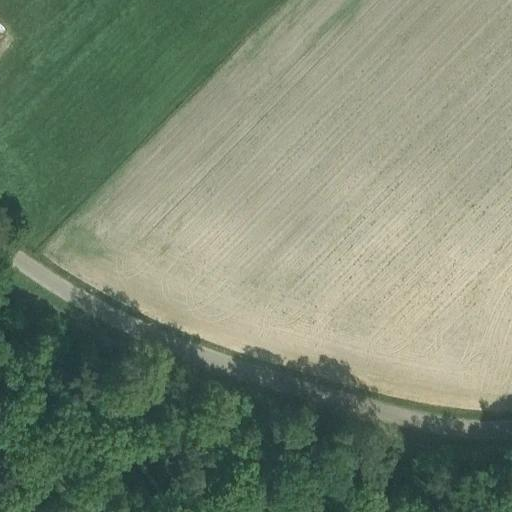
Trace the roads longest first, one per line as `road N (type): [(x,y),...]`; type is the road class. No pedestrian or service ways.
road 1 (unclassified): [(0,245),(66,290),(220,363),(382,412),(511,427)]
road 2 (track): [(183,511),(336,466)]
road 3 (track): [(336,466),(454,426)]
